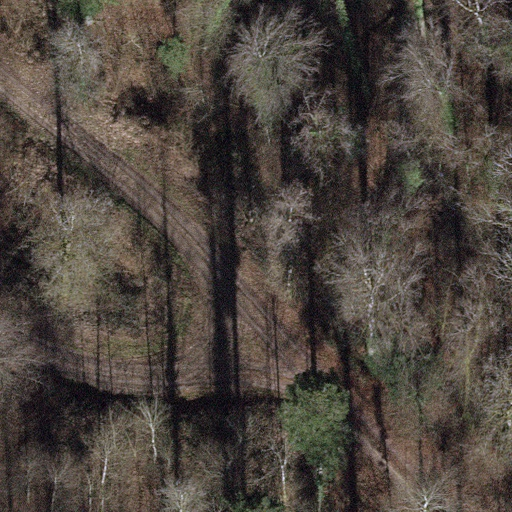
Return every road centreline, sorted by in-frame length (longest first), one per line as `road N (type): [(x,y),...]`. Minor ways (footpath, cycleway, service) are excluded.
road 1 (track): [(0,92),(482,511)]
road 2 (track): [(275,331),(189,379),(0,324)]
